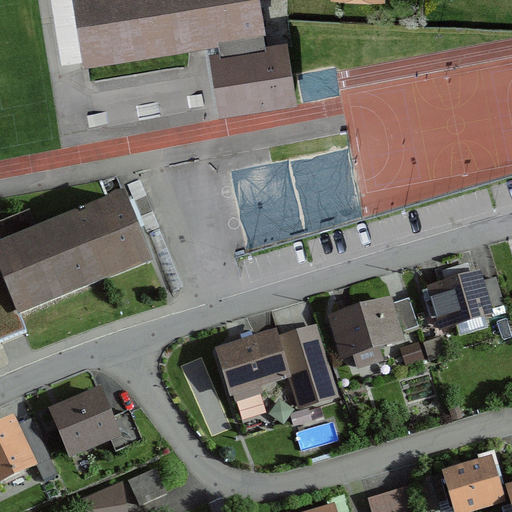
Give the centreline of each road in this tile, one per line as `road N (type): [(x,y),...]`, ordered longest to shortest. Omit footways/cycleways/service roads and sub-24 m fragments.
road 1 (residential): [(511,418),(290,484),(255,487),(195,456),(120,343)]
road 2 (residential): [(120,343),(511,225)]
road 3 (residential): [(120,343),(0,389)]
